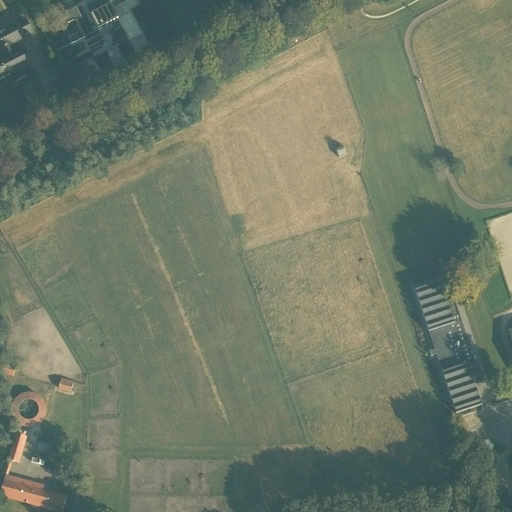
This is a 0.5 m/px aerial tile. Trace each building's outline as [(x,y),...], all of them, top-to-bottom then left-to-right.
[(84,19),(79,22),(89,39),(107,29),(106,27),(122,18),(112,0),(104,0),(89,9),(87,5),(79,10),(84,19)] [(0,45),(6,56),(0,59),(0,79),(11,75),(15,82),(29,75),(13,44),(33,34),(26,19),(0,32),(0,45)] [(336,151),(338,158),(347,155),(345,148),(336,151)] [(455,414),(482,405),(481,405),(480,405),(476,393),(474,385),(481,383),(481,384),(482,384),(454,299),(453,299),(453,301),(446,303),(440,283),(441,283),(441,282),(414,291),(415,292),(417,291),(430,331),(428,331),(428,332),(441,328),(447,346),(430,352),(430,351),(429,351),(431,357),(432,357),(432,356),(448,350),(454,368),(442,373),(444,373),(450,393),(457,413),(455,413),(455,414)] [(13,376),(16,366),(4,363),(1,372),(13,376)] [(71,392),(73,383),(61,379),(58,388),(71,392)] [(48,399),(18,391),(10,422),(41,429),(48,399)] [(18,463),(26,437),(16,433),(7,460),(18,463)] [(0,492),(0,496),(57,511),(61,511),(66,497),(42,490),(43,486),(5,475),(0,492)]
